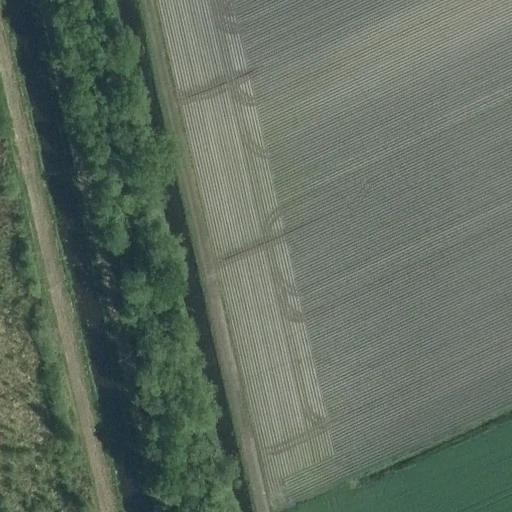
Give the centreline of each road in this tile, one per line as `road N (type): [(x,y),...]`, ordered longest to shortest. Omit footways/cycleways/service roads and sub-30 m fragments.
road 1 (track): [(163,511),(45,0)]
road 2 (track): [(106,511),(0,49)]
